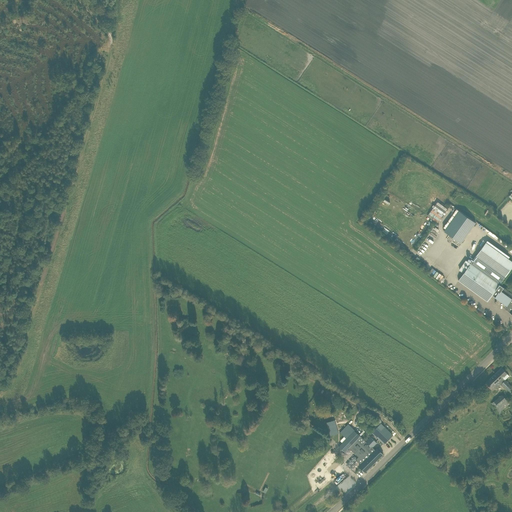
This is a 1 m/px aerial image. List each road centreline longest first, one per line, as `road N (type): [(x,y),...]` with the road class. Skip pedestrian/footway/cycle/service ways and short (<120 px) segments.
road 1 (track): [(0,395),(109,53),(111,38),(78,0)]
road 2 (secondary): [(331,511),(511,334)]
